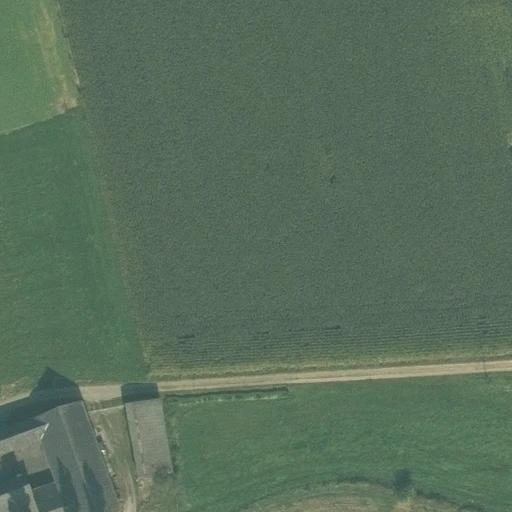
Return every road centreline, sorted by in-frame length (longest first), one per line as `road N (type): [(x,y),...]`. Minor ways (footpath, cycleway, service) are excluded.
road 1 (track): [(511,364),(127,390)]
road 2 (unclassified): [(127,390),(0,407)]
